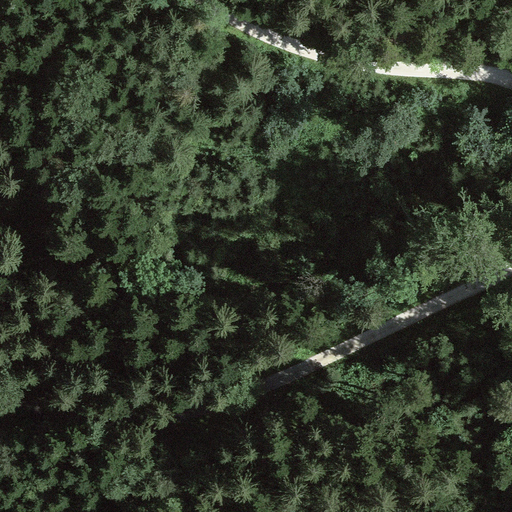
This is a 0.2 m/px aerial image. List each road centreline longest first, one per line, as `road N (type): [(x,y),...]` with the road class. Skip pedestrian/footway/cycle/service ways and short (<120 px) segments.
road 1 (track): [(511,82),(341,61),(248,28),(204,0)]
road 2 (track): [(292,377),(166,419),(0,409)]
road 3 (track): [(292,377),(511,275)]
